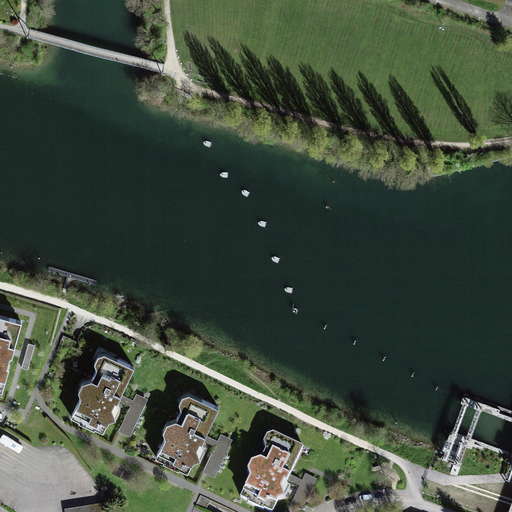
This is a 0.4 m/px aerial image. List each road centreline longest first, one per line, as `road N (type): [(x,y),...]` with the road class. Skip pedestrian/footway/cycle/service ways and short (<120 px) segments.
road 1 (track): [(0,286),(82,312),(393,458),(412,480),(411,502)]
road 2 (track): [(173,74),(333,134),(453,150),(511,144)]
